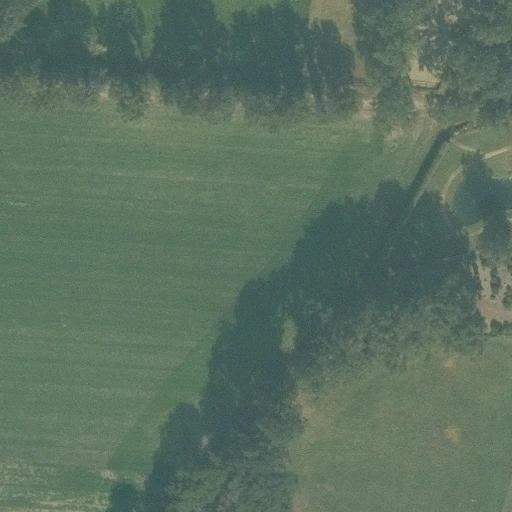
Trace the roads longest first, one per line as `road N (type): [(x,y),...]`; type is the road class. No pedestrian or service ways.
road 1 (track): [(160,511),(367,263),(502,0)]
road 2 (track): [(451,97),(0,77)]
